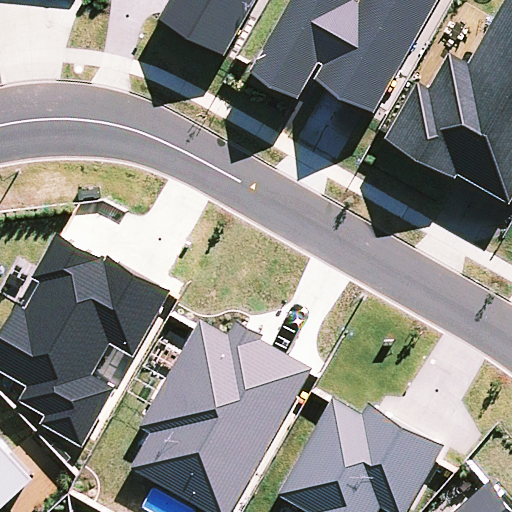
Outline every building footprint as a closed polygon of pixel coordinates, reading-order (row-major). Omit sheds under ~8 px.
[(230,55),(260,0),(173,0),(164,17),(230,55)] [(379,111),(442,0),(362,0),(362,1),(361,0),(294,0),(254,71),(301,97),(324,63),(327,64),(319,77),(379,111)] [(511,0),(507,0),(473,63),(453,52),(433,87),(422,81),(390,136),(459,176),(462,171),(511,200),(511,0)] [(140,354),(176,290),(111,254),(109,258),(62,231),(38,275),(46,280),(30,308),(21,304),(0,340),(0,365),(32,384),(24,398),(51,413),(46,422),(88,445),(121,387),(97,373),(115,340),(140,354)] [(218,511),(234,511),(317,367),(267,339),(270,333),(241,317),(232,332),(205,317),(144,423),(156,430),(136,465),(218,511)] [(367,412),(337,395),(282,493),(317,511),(316,511),(380,511),(385,505),(397,511),(410,511),(449,443),(373,401),(367,412)] [(0,511),(2,511),(40,478),(0,434),(0,511)] [(511,511),(511,498),(496,479),(457,511),(511,511)]
